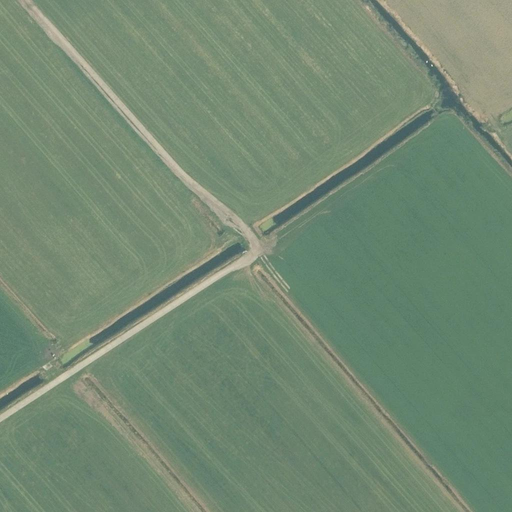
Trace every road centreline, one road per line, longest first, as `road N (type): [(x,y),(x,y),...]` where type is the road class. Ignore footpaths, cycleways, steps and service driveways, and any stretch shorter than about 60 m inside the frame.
road 1 (track): [(23,0),(182,179),(235,222),(287,289)]
road 2 (track): [(255,248),(0,416)]
